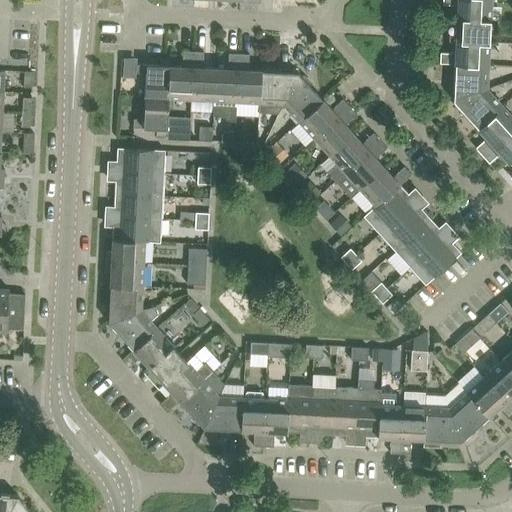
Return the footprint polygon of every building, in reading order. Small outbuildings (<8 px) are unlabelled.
[(486,18),(491,18),(491,0),(443,0),(443,3),(459,4),(458,17),(464,17),(464,28),(484,29),(485,29),(486,18)] [(457,32),(457,39),(490,41),(491,34),(491,18),(486,18),(485,29),(484,29),(464,28),(464,17),(458,17),(457,32)] [(489,63),(490,41),(457,39),(456,52),(441,51),(440,62),(456,63),(456,62),(489,63)] [(169,96),(192,97),(194,50),(184,50),(183,65),(171,65),(170,65),(169,96)] [(192,97),(214,98),(213,114),(216,67),(203,66),(204,51),(194,50),(192,97)] [(228,99),(237,100),(239,52),(229,52),(228,68),(216,67),(213,114),(223,114),(228,110),(228,99)] [(239,52),(237,100),(260,101),(262,69),(249,69),(250,53),(239,52)] [(147,72),(145,95),(169,96),(170,65),(171,65),(171,59),(160,58),(160,64),(137,63),(136,72),(147,72)] [(456,62),(456,63),(454,99),(488,87),(489,63),(456,62)] [(260,101),(284,102),(299,71),(262,69),(260,101)] [(33,70),(28,70),(25,70),(24,87),(32,87),(33,70)] [(323,98),(299,71),(284,102),(300,120),(323,98)] [(479,127),(504,104),(488,87),(454,99),(479,127)] [(167,135),(168,117),(169,96),(145,95),(144,118),(134,117),(134,126),(157,127),(157,134),(167,135)] [(23,97),(22,112),(31,112),(32,97),(23,97)] [(300,120),(315,137),(350,105),(343,97),(332,108),(323,98),(300,120)] [(511,113),(504,104),(479,127),(487,136),(476,147),(483,154),(511,127),(511,113)] [(315,137),(330,154),(354,132),(346,123),(357,113),(350,105),(315,137)] [(30,127),(31,112),(22,112),(21,126),(30,127)] [(180,138),(190,139),(191,119),(181,118),(180,138)] [(212,138),(213,125),(200,125),(199,138),(212,138)] [(501,152),(510,161),(511,158),(511,127),(483,154),(490,162),(501,152)] [(222,141),(234,142),(234,130),(226,130),(222,134),(222,141)] [(327,171),(336,180),(346,171),(381,139),(374,131),(362,142),(354,132),(330,154),(338,161),(327,171)] [(381,139),(346,171),(361,188),(385,166),(376,157),(388,146),(381,139)] [(277,141),(265,152),(277,165),(289,154),(277,141)] [(111,159),(111,169),(164,172),(166,149),(118,146),(117,159),(111,159)] [(296,161),(284,172),(296,184),(307,174),(296,161)] [(198,165),(198,174),(211,175),(211,166),(198,165)] [(393,176),(385,166),(361,188),(376,205),(400,183),(412,173),(405,165),(393,176)] [(163,195),(164,172),(111,169),(110,179),(116,180),(115,192),(163,195)] [(211,175),(198,174),(197,182),(210,183),(211,175)] [(311,180),(300,189),(311,201),(321,191),(311,180)] [(365,215),(380,232),(420,196),(413,189),(408,193),(400,183),(376,205),(365,215)] [(162,218),(163,195),(115,192),(115,205),(109,205),(108,215),(162,218)] [(427,204),(420,196),(380,232),(395,249),(431,217),(422,208),(427,204)] [(316,207),(326,218),(334,212),(323,200),(316,207)] [(196,211),(195,220),(209,220),(209,212),(196,211)] [(330,223),(342,235),(353,225),(341,213),(330,223)] [(161,241),(162,218),(108,215),(108,225),(114,225),(113,238),(145,240),(161,241)] [(439,226),(431,217),(395,249),(411,266),(451,230),(443,222),(439,226)] [(208,229),(209,220),(195,220),(195,228),(208,229)] [(457,237),(451,230),(411,266),(426,283),(461,251),(453,241),(457,237)] [(144,263),(145,240),(113,238),(112,250),(106,250),(106,261),(144,263)] [(189,247),(188,265),(206,266),(207,248),(189,247)] [(350,247),(340,256),(346,263),(356,254),(350,247)] [(346,263),(352,269),(362,260),(356,254),(346,263)] [(143,285),(144,263),(106,261),(105,271),(111,271),(111,283),(143,285)] [(206,266),(188,265),(187,283),(205,284),(206,266)] [(371,290),(377,296),(387,287),(381,281),(371,290)] [(142,310),(143,285),(111,283),(109,321),(142,310)] [(9,288),(0,287),(0,331),(7,331),(7,327),(24,327),(26,292),(9,291),(9,288)] [(392,293),(387,287),(377,296),(383,302),(392,293)] [(393,313),(403,304),(397,296),(386,306),(393,313)] [(200,307),(199,306),(191,297),(185,303),(194,313),(200,307)] [(489,312),(497,321),(509,311),(501,302),(489,312)] [(109,321),(134,348),(134,349),(158,327),(151,319),(159,313),(156,305),(142,310),(109,321)] [(485,332),(497,321),(489,312),(477,323),(485,332)] [(141,356),(150,365),(174,344),(158,327),(134,349),(134,348),(122,358),(129,366),(141,356)] [(472,344),(463,335),(455,342),(464,352),(472,344)] [(268,355),(269,356),(269,342),(251,341),(250,353),(268,353),(268,355)] [(291,357),(292,343),(269,342),(269,356),(291,357)] [(314,344),(306,343),(305,356),(314,357),(314,344)] [(188,360),(174,344),(150,365),(164,382),(188,360)] [(322,357),(322,344),(315,344),(314,344),(314,357),(322,357)] [(359,359),(360,346),(352,346),(351,358),(359,359)] [(368,359),(369,347),(361,346),(360,346),(359,359),(368,359)] [(373,360),(383,360),(383,348),(373,347),(373,360)] [(392,348),(383,348),(383,360),(382,368),(399,369),(400,349),(392,348)] [(428,350),(413,349),(412,349),(411,370),(426,370),(428,350)] [(511,350),(501,360),(511,372),(511,350)] [(180,399),(213,369),(206,362),(204,363),(195,353),(188,360),(164,382),(173,391),(161,402),(169,410),(180,399)] [(511,372),(501,360),(484,375),(511,406),(511,372)] [(205,426),(221,395),(225,383),(213,369),(180,399),(205,426)] [(509,418),(511,414),(511,406),(484,375),(467,391),(489,414),(498,406),(509,418)] [(379,435),(382,391),(382,388),(374,387),(374,378),(358,377),(357,387),(359,387),(356,440),(366,441),(366,435),(379,435)] [(290,398),(288,431),(300,431),(300,437),(310,438),(313,385),(290,383),(289,398),(290,398)] [(320,432),(333,433),(336,386),(313,385),(310,438),(320,438),(320,432)] [(345,440),(356,440),(359,387),(357,387),(336,386),(333,433),(346,434),(345,440)] [(245,396),(244,396),(243,428),(255,429),(254,445),(264,445),(267,397),(265,397),(265,394),(263,391),(247,390),(245,393),(245,396)] [(397,392),(382,391),(379,435),(391,436),(390,452),(401,452),(403,404),(396,403),(397,392)] [(467,391),(450,406),(461,439),(489,414),(467,391)] [(221,395),(205,426),(198,442),(223,444),(224,427),(243,428),(244,396),(221,395)] [(275,430),(288,431),(290,398),(289,398),(267,397),(264,445),(274,446),(275,430)] [(424,446),(426,405),(403,404),(401,452),(411,453),(412,437),(424,437),(424,446)] [(450,406),(426,405),(424,446),(441,446),(441,438),(461,439),(450,406)] [(0,511),(9,511),(18,494),(0,492),(0,511)] [(9,511),(32,511),(18,494),(9,511)]
